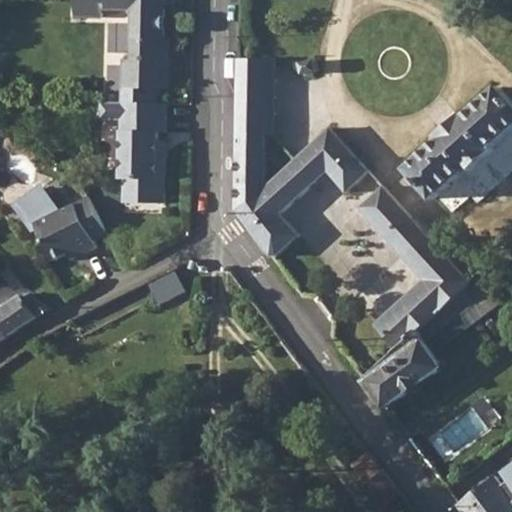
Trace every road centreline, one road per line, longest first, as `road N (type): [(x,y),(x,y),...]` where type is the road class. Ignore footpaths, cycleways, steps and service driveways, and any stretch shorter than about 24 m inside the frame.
road 1 (residential): [(436,511),(221,223)]
road 2 (unclassified): [(221,223),(205,244),(0,352)]
road 3 (unclassified): [(221,223),(214,0)]
